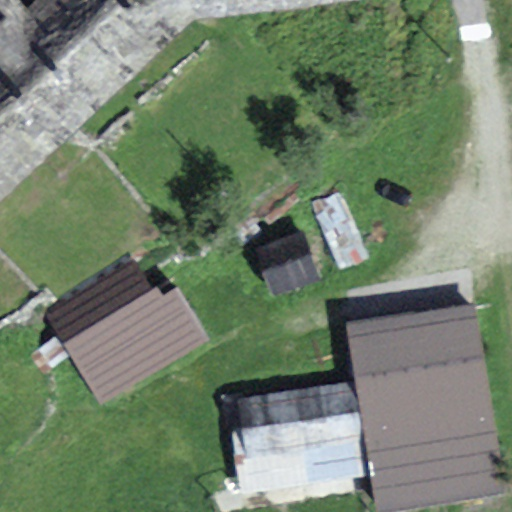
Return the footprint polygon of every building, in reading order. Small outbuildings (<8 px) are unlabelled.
[(37,0),(27,11),(16,0),(0,0),(0,199),(193,20),(370,3),(369,0),(37,0)] [(300,234),(253,249),(270,301),(317,286),(300,234)] [(150,254),(50,317),(106,407),(206,344),(150,254)] [(474,302),(345,323),(355,383),(368,479),(374,511),(396,511),(505,495),(474,302)] [(368,479),(355,383),(228,400),(241,496),(368,479)]
